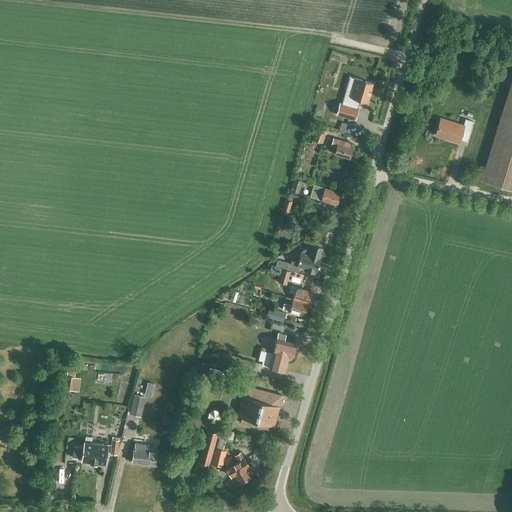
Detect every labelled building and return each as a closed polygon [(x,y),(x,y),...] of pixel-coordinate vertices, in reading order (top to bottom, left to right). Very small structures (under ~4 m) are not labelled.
[(338,108),(336,114),(354,120),(358,108),(353,107),(355,99),(367,102),(373,83),(349,76),(344,95),(352,98),(349,105),(339,103),(338,108)] [(511,77),(481,180),(511,189),(511,77)] [(440,118),(435,135),(459,142),(459,139),(467,141),(473,121),(465,119),(444,113),(442,119),(440,118)] [(341,122),(338,131),(343,133),(346,123),(341,122)] [(312,140),(322,142),(325,130),(315,127),(312,140)] [(334,154),(349,158),(352,147),(349,147),(350,142),(333,137),(331,144),(336,146),(334,154)] [(292,197),(302,200),(304,194),(298,192),(302,181),(294,178),(287,200),(285,200),(282,209),(288,211),(292,197)] [(310,196),(335,204),(339,192),(313,184),(310,196)] [(291,258),(290,264),(304,268),(303,270),(315,273),(316,271),(320,258),(319,258),(324,244),(317,242),(316,245),(311,244),(310,248),(308,247),(309,247),(309,246),(301,251),(302,251),(301,253),(300,252),(298,260),(291,258)] [(278,281),(286,284),(290,271),(282,268),(278,281)] [(292,299),(307,303),(311,291),(289,285),(287,291),(294,293),(292,299)] [(304,315),(307,303),(292,299),(291,304),(284,302),(282,309),(304,315)] [(267,314),(284,319),(286,313),(269,308),(267,314)] [(285,334),(278,332),(272,353),(265,351),(261,365),(283,370),(287,355),(291,356),(295,343),(284,340),(285,334)] [(236,369),(256,374),(259,363),(229,354),(227,360),(237,363),(236,369)] [(112,372),(113,364),(100,363),(99,371),(112,372)] [(80,378),(75,377),(75,373),(67,371),(67,376),(66,376),(64,389),(78,391),(80,378)] [(269,424),(274,425),(282,395),(245,385),(237,415),(241,417),(240,422),(268,429),(269,424)] [(129,414),(141,416),(145,396),(134,393),(129,414)] [(162,425),(170,426),(172,416),(164,415),(162,425)] [(218,438),(225,440),(228,430),(221,428),(218,438)] [(82,459),(81,460),(104,464),(107,444),(91,442),(91,437),(85,436),(84,441),(83,447),(73,445),(72,457),(82,459)] [(110,453),(117,454),(120,437),(112,436),(110,453)] [(156,451),(156,446),(135,443),(134,448),(132,461),(154,465),(156,451)] [(211,464),(222,467),(226,451),(215,448),(211,464)] [(244,458),(243,458),(240,452),(235,455),(238,461),(226,468),(231,476),(234,474),(239,481),(249,475),(245,467),(248,465),(244,458)]
